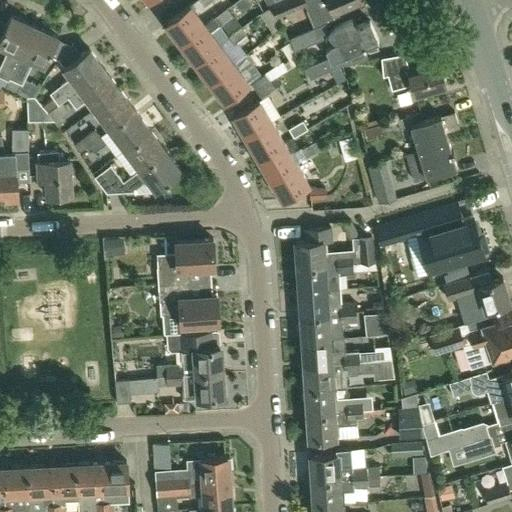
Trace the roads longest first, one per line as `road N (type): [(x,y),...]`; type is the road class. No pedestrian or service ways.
road 1 (residential): [(248,219),(232,182),(97,0)]
road 2 (residential): [(0,435),(264,423)]
road 3 (residential): [(0,232),(248,219)]
road 4 (residential): [(264,423),(248,219)]
road 5 (tertiary): [(511,137),(473,14)]
